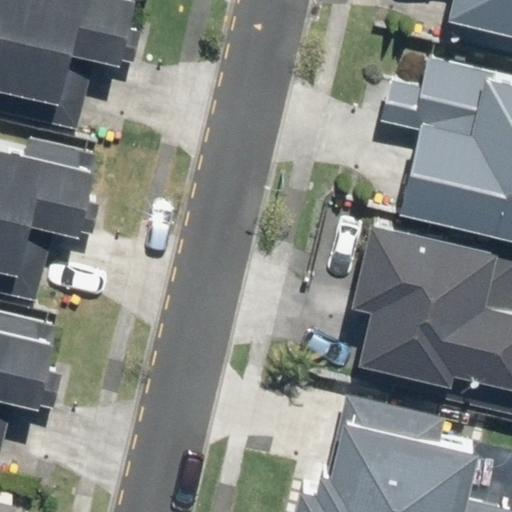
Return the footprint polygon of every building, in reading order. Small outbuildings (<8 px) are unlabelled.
[(0,0),(0,103),(74,121),(92,48),(114,53),(126,0),(0,0)] [(511,0),(444,0),(438,32),(511,47),(511,0)] [(511,65),(424,48),(419,75),(379,67),(371,108),(407,115),(390,202),(511,226),(511,65)] [(24,145),(0,139),(0,285),(32,293),(50,220),(72,225),(91,147),(27,132),(24,145)] [(491,232),(369,212),(361,211),(348,289),(360,291),(350,349),(386,355),(385,362),(443,372),(444,368),(511,379),(511,301),(480,296),(491,232)] [(0,450),(14,392),(35,397),(49,339),(53,319),(0,306),(0,450)] [(0,511),(12,511),(17,498),(0,493),(0,511)]
